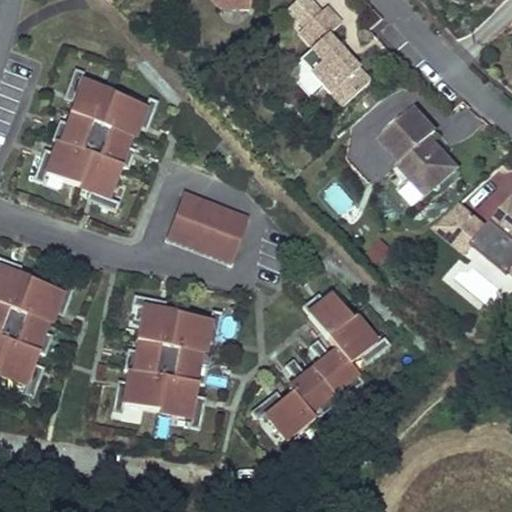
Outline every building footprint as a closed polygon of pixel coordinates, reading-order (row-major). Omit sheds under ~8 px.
[(322,11),(310,0),(300,0),(290,11),(305,27),(322,11)] [(345,106),(372,81),(329,35),(342,23),(327,6),(300,32),(315,47),(301,60),(345,106)] [(86,72),(77,69),(67,95),(66,99),(75,103),(71,114),(74,115),(68,133),(64,143),(61,142),(56,153),(47,150),(45,156),(35,180),(45,184),(49,175),(92,191),(89,200),(90,201),(119,211),(123,202),(113,198),(125,166),(131,168),(135,159),(138,149),(129,145),(132,137),(136,138),(140,126),(150,130),(151,128),(161,100),(152,96),(148,106),(83,82),(86,72)] [(442,175),(452,175),(462,166),(434,136),(441,130),(421,108),(417,108),(385,138),(407,160),(403,164),(420,182),(410,193),(421,204),(442,185),(442,175)] [(442,185),(452,175),(442,175),(442,185)] [(491,219),(506,203),(487,185),(472,202),(491,219)] [(188,193),(172,236),(233,260),(250,216),(188,193)] [(459,245),(484,221),(465,200),(439,223),(459,245)] [(511,222),(498,236),(484,221),(459,245),(474,260),(485,250),(511,277),(511,222)] [(365,255),(376,267),(393,253),(382,240),(365,255)] [(19,264),(0,257),(0,268),(1,268),(0,270),(0,373),(32,385),(28,394),(38,398),(47,374),(49,367),(40,364),(44,352),(50,354),(54,343),(57,335),(47,332),(50,323),(54,324),(58,312),(68,316),(69,312),(78,286),(69,282),(66,292),(22,276),(25,266),(19,264)] [(306,304),(312,312),(341,348),(334,353),(331,350),(321,338),(313,344),(323,355),(326,360),(310,373),(297,357),(289,363),(299,375),(302,379),(293,387),(295,390),(287,397),(280,389),(275,394),(255,410),(262,418),(269,411),(292,439),(318,418),(313,411),(320,405),(327,413),(342,400),(335,392),(344,385),(351,393),(366,381),(360,373),(361,372),(353,362),(363,354),(369,362),(394,342),(388,334),(380,340),(358,314),(356,316),(337,292),(328,299),(322,291),(317,295),(306,304)] [(166,300),(138,295),(136,305),(145,307),(140,341),(143,341),(141,350),(131,349),(131,352),(128,369),(134,370),(132,382),(122,380),(121,383),(116,412),(126,414),(128,404),(196,416),(194,426),(204,428),(209,402),(210,396),(200,394),(202,382),(208,383),(211,368),(212,363),(202,361),(204,352),(207,353),(210,340),(220,343),(220,339),(225,311),(215,309),(214,319),(168,311),(170,301),(166,300)]
